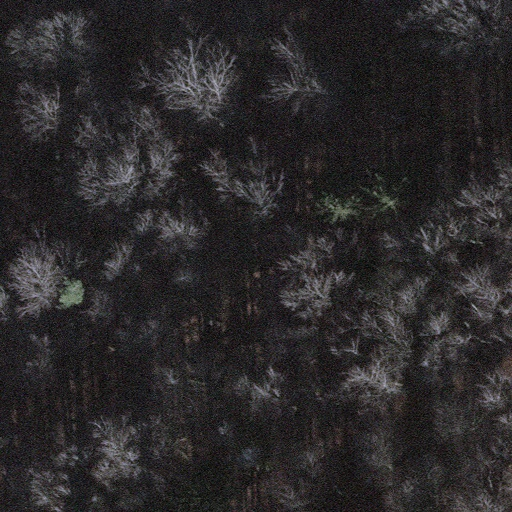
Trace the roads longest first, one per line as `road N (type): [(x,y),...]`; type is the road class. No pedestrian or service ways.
road 1 (track): [(511,147),(0,485)]
road 2 (track): [(244,511),(345,448),(511,382)]
